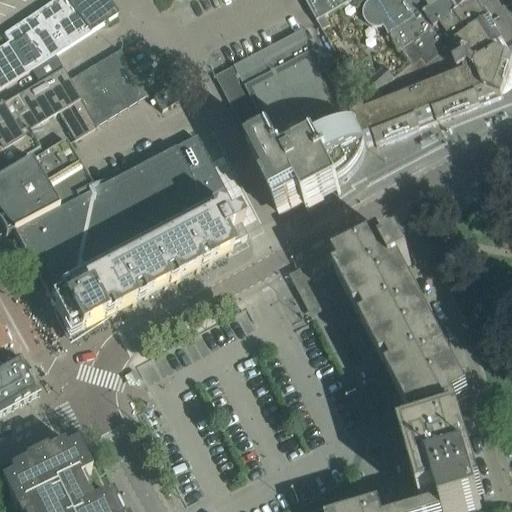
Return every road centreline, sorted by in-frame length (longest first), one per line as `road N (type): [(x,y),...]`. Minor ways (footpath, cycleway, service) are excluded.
road 1 (residential): [(393,203),(464,337),(497,479),(511,497)]
road 2 (residential): [(287,256),(195,82),(138,0)]
road 3 (tertiary): [(102,400),(127,341),(287,256)]
road 4 (tertiary): [(393,203),(511,142)]
road 5 (tertiary): [(160,511),(102,400)]
